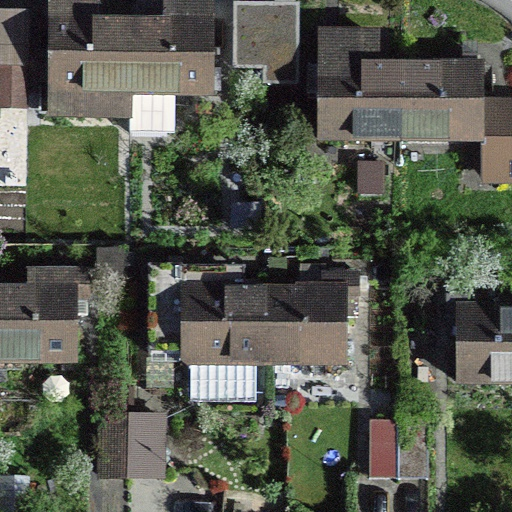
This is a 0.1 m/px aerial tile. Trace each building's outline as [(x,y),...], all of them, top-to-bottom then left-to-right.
[(210,22),(210,2),(174,2),(174,12),(174,22),(162,22),(162,27),(94,26),(94,22),(80,21),(80,9),(80,1),(49,1),(47,95),(85,96),(86,119),(128,120),(127,136),(164,137),(171,130),(172,98),(210,99),(211,22),(210,22)] [(12,20),(0,19),(0,64),(23,65),(24,20),(12,20)] [(317,143),(478,144),(479,69),(469,69),(433,69),(433,73),(374,73),(374,41),(333,41),(319,41),(319,68),(317,68),(317,143)] [(511,143),(488,143),(488,184),(511,184),(511,143)] [(358,198),(379,198),(379,167),(358,168),(358,198)] [(183,364),(342,364),(342,321),(354,321),(354,281),(339,280),(323,281),(323,292),(297,292),(297,296),(219,296),(219,267),(172,267),(148,267),(148,353),(183,353),(183,364)] [(72,319),(85,319),(85,309),(85,276),(53,276),(53,290),(27,290),(27,292),(0,291),(0,364),(72,365),(72,319)] [(511,386),(511,315),(502,316),(502,312),(476,312),(476,303),(462,303),(462,301),(454,301),(445,301),(444,340),(456,340),(456,386),(511,386)] [(425,484),(426,414),(396,413),(396,433),(367,432),(366,482),(385,483),(395,483),(411,483),(425,484)] [(164,482),(164,419),(126,418),(102,418),(102,482),(116,482),(126,482),(149,482),(164,482)] [(0,511),(29,511),(31,477),(0,476),(0,511)]
